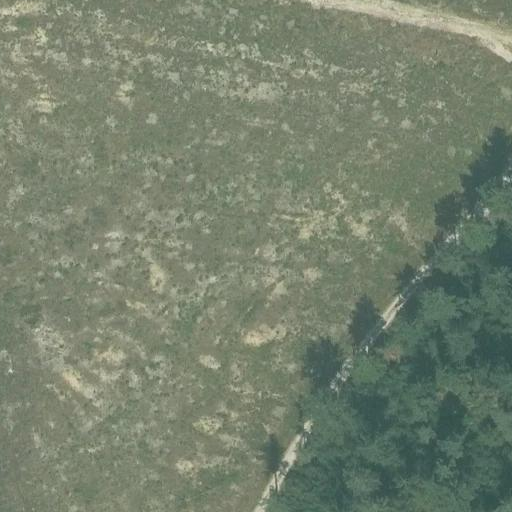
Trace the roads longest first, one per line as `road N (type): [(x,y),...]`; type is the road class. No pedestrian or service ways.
road 1 (track): [(262,511),(329,393),(385,315),(511,170)]
road 2 (track): [(350,0),(511,35)]
